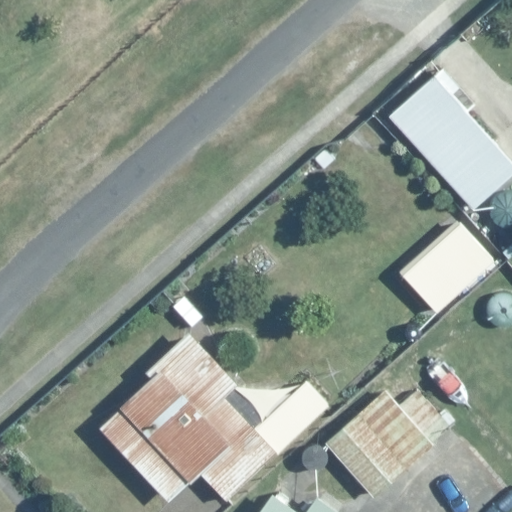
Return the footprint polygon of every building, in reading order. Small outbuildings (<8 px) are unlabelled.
[(457,40),(381,108),(469,205),(511,165),(511,89),(510,88),(507,86),(504,84),(501,82),(498,80),(495,78),(493,76),(490,73),(487,71),(484,69),(482,66),(479,64),(477,61),(474,59),(472,56),(469,54),(467,51),(464,48),(462,46),(460,43),(457,40)] [(456,212),(394,266),(434,312),(496,258),(456,212)] [(97,422),(167,499),(197,471),(222,499),(329,401),(302,371),(251,417),(224,388),(235,379),(186,325),(142,366),(149,374),(97,422)] [(403,393),(391,380),(323,438),(371,494),(451,425),(415,383),(403,393)] [(300,509),(269,486),(249,511),(342,511),(313,491),(300,509)]
